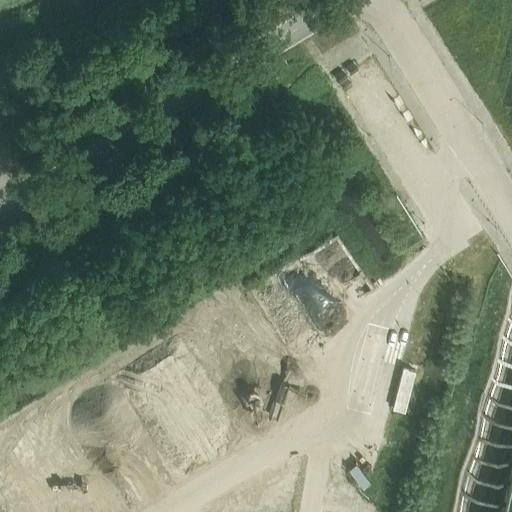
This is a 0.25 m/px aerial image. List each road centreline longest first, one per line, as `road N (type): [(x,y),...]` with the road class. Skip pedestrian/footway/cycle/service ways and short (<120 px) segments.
road 1 (unclassified): [(341,0),(0,218)]
road 2 (unclassified): [(511,213),(376,0)]
